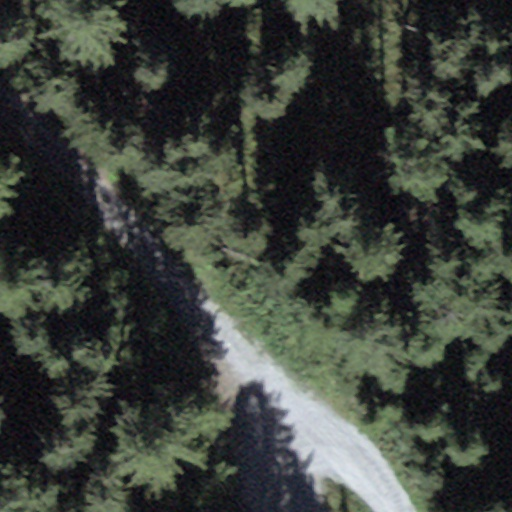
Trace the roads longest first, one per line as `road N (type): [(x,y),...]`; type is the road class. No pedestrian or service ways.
road 1 (track): [(294,449),(51,151),(0,100)]
road 2 (track): [(291,511),(276,477),(294,449),(308,444),(340,452),(393,511)]
